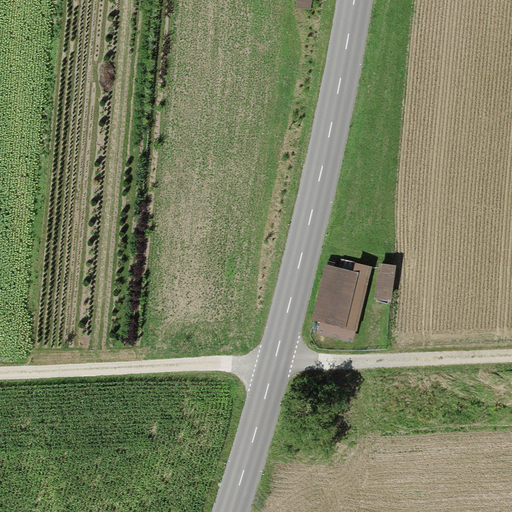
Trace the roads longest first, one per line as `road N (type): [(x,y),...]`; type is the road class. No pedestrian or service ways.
road 1 (tertiary): [(354,0),(309,221),(230,511)]
road 2 (track): [(511,357),(0,372)]
